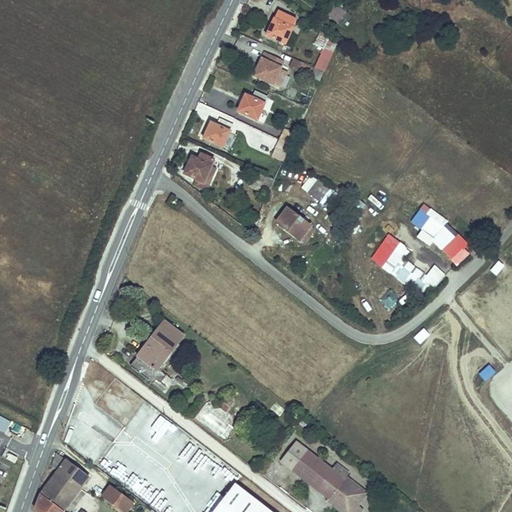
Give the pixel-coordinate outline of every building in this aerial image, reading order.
[(345,14),(334,5),(327,15),(338,23),(345,14)] [(378,15),(370,25),(380,33),(388,23),(378,15)] [(268,17),(259,34),(281,45),(291,22),(279,16),(276,20),(268,17)] [(320,29),(312,44),(322,48),(312,68),(319,71),(334,40),(320,29)] [(262,52),(252,72),(270,82),(280,61),(262,52)] [(312,68),(290,57),(286,66),(308,77),(312,68)] [(312,68),(308,77),(315,80),(319,71),(312,68)] [(242,93),(235,109),(256,119),(266,96),(253,90),(250,96),(242,93)] [(209,121),(203,135),(223,144),(233,124),(219,118),(217,124),(209,121)] [(293,133),(280,126),(276,136),(288,142),(293,133)] [(247,147),(269,152),(272,138),(250,132),(247,147)] [(276,136),(268,155),(280,160),(288,142),(276,136)] [(193,155),(185,170),(200,177),(205,180),(212,165),(217,157),(204,150),(200,158),(193,155)] [(205,180),(200,177),(196,185),(208,190),(219,168),(212,165),(205,180)] [(258,170),(250,186),(265,193),(272,177),(258,170)] [(320,179),(308,192),(321,203),(323,201),(332,189),(320,179)] [(332,189),(323,201),(328,205),(337,194),(332,189)] [(311,219),(287,202),(283,208),(278,205),(274,210),(278,213),(275,217),(298,235),(300,233),(303,236),(311,225),(308,223),(311,219)] [(430,245),(431,244),(461,263),(473,246),(444,227),(449,219),(430,207),(427,212),(420,207),(410,222),(421,229),(416,236),(430,245)] [(385,244),(373,258),(392,272),(391,273),(424,299),(430,291),(432,292),(448,276),(441,270),(426,286),(398,264),(403,258),(385,244)] [(497,274),(505,264),(498,259),(491,270),(497,274)] [(373,291),(387,308),(395,301),(380,285),(373,291)] [(161,320),(135,353),(138,356),(131,365),(155,384),(161,376),(152,368),(154,365),(155,366),(180,335),(167,324),(161,320)] [(167,324),(180,335),(183,331),(170,321),(167,324)] [(420,344),(431,334),(425,327),(414,336),(420,344)] [(138,356),(135,353),(127,362),(131,365),(138,356)] [(478,373),(486,381),(497,370),(490,363),(478,373)] [(230,394),(223,403),(231,409),(238,400),(230,394)] [(223,403),(219,407),(227,413),(231,409),(223,403)] [(143,440),(148,432),(166,444),(177,427),(143,404),(133,419),(142,425),(136,434),(143,440)] [(0,429),(10,435),(16,425),(1,416),(0,418),(0,429)] [(363,492),(342,475),(340,477),(292,440),(277,459),(325,497),(327,495),(339,504),(336,508),(340,511),(347,511),(354,504),(363,492)] [(39,495),(35,507),(41,511),(62,511),(89,477),(66,460),(67,458),(57,450),(48,470),(55,475),(39,495)] [(116,465),(119,456),(108,451),(100,470),(116,477),(121,467),(116,465)] [(15,462),(17,457),(9,453),(7,457),(15,462)] [(270,511),(233,482),(211,511),(270,511)] [(127,511),(134,502),(109,484),(102,493),(124,511),(127,511)] [(325,497),(324,499),(336,508),(339,504),(327,495),(325,497)] [(164,511),(177,511),(181,507),(171,501),(164,511)]
